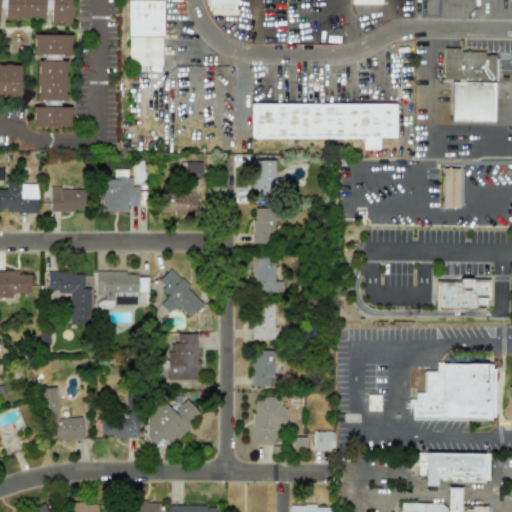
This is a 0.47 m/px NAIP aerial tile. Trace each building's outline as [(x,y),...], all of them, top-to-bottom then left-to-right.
[(69,0),(0,0),(0,10),(4,10),(4,16),(43,16),(43,10),(49,10),(49,21),(69,21),(69,3),(69,0)] [(126,0),(126,35),(161,35),(161,0),(126,0)] [(234,0),(205,0),(206,6),(216,5),(216,10),(235,10),(234,0)] [(68,125),(68,106),(58,105),(58,99),(64,100),(64,60),(59,60),(59,53),(69,53),(69,34),(52,33),(33,33),(33,53),(43,53),(43,60),(37,59),(37,99),(43,99),(42,105),(32,105),(32,125),(68,125)] [(160,36),(127,37),(128,66),(161,65),(160,36)] [(450,121),(493,121),(493,51),(441,51),(441,80),(450,80),(450,121)] [(19,64),(0,64),(0,96),(19,96),(19,80),(19,64)] [(250,138),(250,104),(394,103),(395,137),(379,138),(378,148),(362,149),(363,138),(250,138)] [(272,160),(252,160),(251,197),(272,197),(272,160)] [(180,162),(180,178),(200,178),(200,162),(180,162)] [(441,207),(459,207),(460,168),(441,168),(441,207)] [(126,212),(126,206),(137,206),(137,186),(130,185),(130,179),(100,178),(100,211),(126,212)] [(36,182),(5,183),(5,190),(0,190),(0,211),(36,211),(36,182)] [(48,210),(82,211),(82,188),(49,188),(48,210)] [(158,214),(198,213),(197,192),(158,193),(158,214)] [(252,243),(273,243),(272,207),(251,208),(252,243)] [(273,281),(272,257),(250,258),(252,293),(281,292),(281,281),(273,281)] [(202,303),(169,268),(155,281),(168,295),(158,304),(167,313),(176,305),(187,317),(202,303)] [(30,274),(17,274),(17,271),(0,270),(0,297),(12,298),(12,293),(29,293),(30,274)] [(68,324),(88,324),(89,288),(82,288),(82,272),(46,272),(46,292),(68,292),(68,324)] [(94,273),(95,295),(102,295),(102,304),(145,303),(145,273),(94,273)] [(486,280),(435,279),(435,309),(486,310),(486,280)] [(252,339),(274,339),(273,303),(251,303),(252,339)] [(196,333),(174,333),(173,351),(166,351),(166,379),(195,379),(196,333)] [(272,385),(272,350),(251,350),(252,386),(272,385)] [(409,419),(492,419),(492,363),(434,363),(434,371),(422,371),(422,392),(414,392),(414,399),(409,399),(409,419)] [(82,438),(80,416),(57,418),(55,387),(40,388),(44,441),(82,438)] [(272,444),(272,423),(285,423),(285,407),(279,407),(279,398),(252,398),(252,444),(272,444)] [(163,401),(137,425),(153,443),(161,436),(168,444),(200,415),(185,399),(171,411),(163,401)] [(136,437),(137,414),(100,413),(99,436),(136,437)] [(312,450),(332,450),(333,431),(312,431),(312,450)] [(304,436),(291,437),(291,451),(304,451),(304,436)] [(487,482),(487,453),(416,452),(416,475),(423,475),(423,485),(435,485),(435,481),(487,482)] [(485,511),(485,506),(459,505),(459,487),(446,487),(445,503),(398,503),(398,511),(485,511)] [(157,511),(158,502),(120,501),(119,511),(157,511)] [(67,503),(67,511),(95,511),(95,502),(67,503)]
